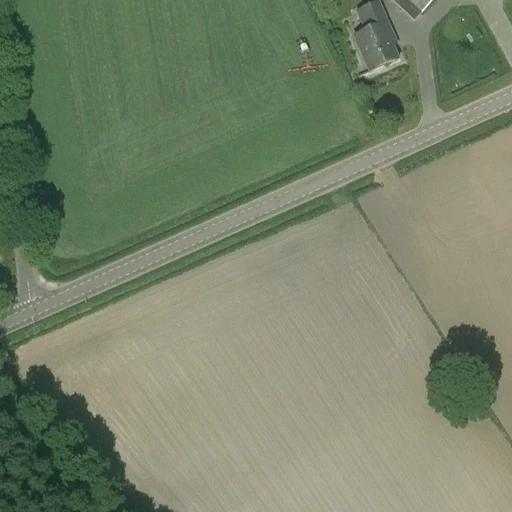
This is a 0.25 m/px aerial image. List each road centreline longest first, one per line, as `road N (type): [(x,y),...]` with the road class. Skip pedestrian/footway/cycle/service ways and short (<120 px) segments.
road 1 (tertiary): [(32,313),(511,100)]
road 2 (unclassified): [(32,313),(0,104)]
